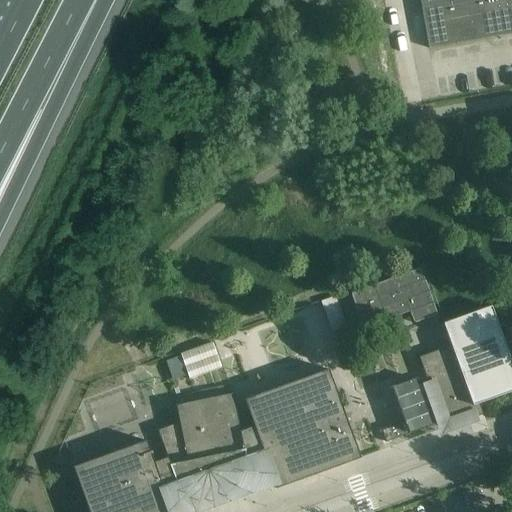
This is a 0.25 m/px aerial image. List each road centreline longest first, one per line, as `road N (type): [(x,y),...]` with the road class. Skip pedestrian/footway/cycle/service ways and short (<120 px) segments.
road 1 (motorway): [(0,201),(78,0)]
road 2 (motorway): [(0,150),(77,0)]
